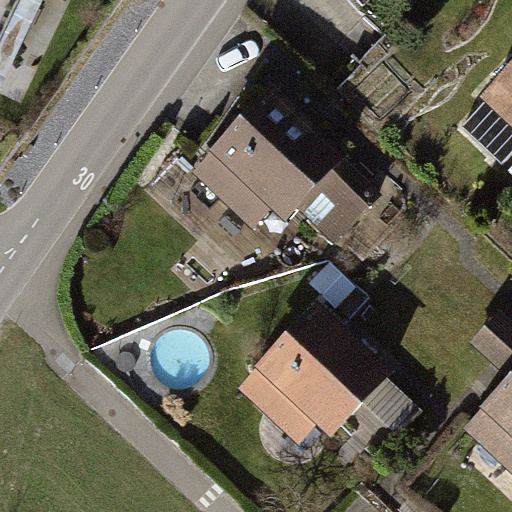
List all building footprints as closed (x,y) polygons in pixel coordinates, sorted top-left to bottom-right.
[(0,0),(0,92),(44,0),(0,0)] [(511,78),(496,95),(511,111),(511,78)] [(277,98),(203,179),(283,251),(315,216),(349,247),(390,201),(277,98)] [(326,304),(250,387),(311,443),(328,425),(348,443),(407,379),(326,304)] [(511,374),(511,391),(476,431),(511,463),(511,314),(508,310),(478,343),(511,374)]
